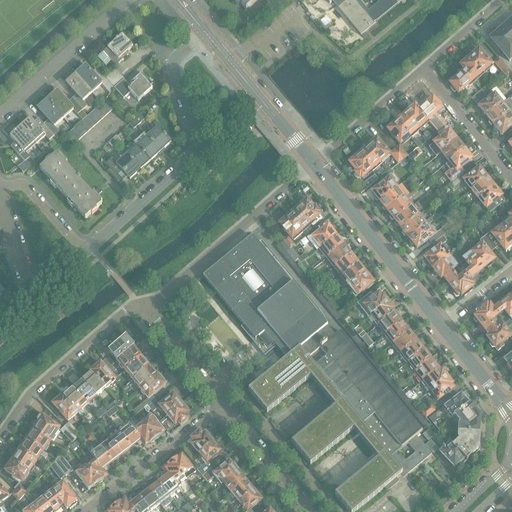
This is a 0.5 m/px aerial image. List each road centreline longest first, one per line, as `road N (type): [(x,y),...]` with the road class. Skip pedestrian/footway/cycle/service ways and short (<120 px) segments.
road 1 (residential): [(84,252),(194,149),(172,69),(205,33)]
road 2 (residential): [(138,303),(160,297),(313,163)]
road 3 (tertiary): [(441,326),(313,163)]
road 4 (residential): [(0,437),(32,391),(138,303)]
road 5 (residential): [(222,403),(83,511)]
road 6 (residential): [(0,114),(127,0)]
road 7 (tertiary): [(313,163),(205,33)]
road 8 (residential): [(511,181),(421,68)]
road 9 (residential): [(313,163),(421,68)]
road 10 (residential): [(312,511),(222,403)]
road 11 (residential): [(222,403),(138,303)]
